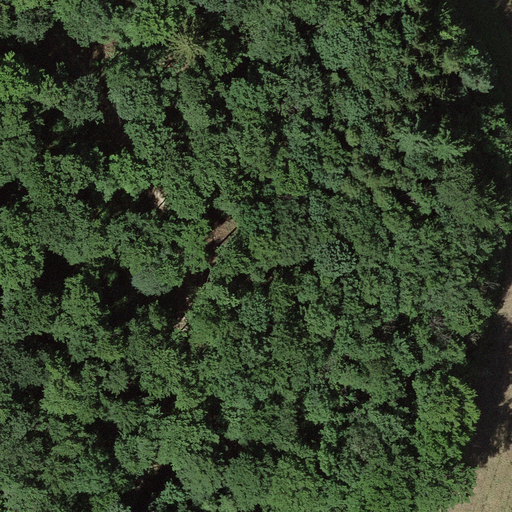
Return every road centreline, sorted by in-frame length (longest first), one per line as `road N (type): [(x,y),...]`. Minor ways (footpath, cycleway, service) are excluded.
road 1 (track): [(125,511),(172,353),(183,278),(148,181),(111,118),(20,0)]
road 2 (track): [(450,0),(489,69),(504,116),(506,198),(471,360),(423,511)]
